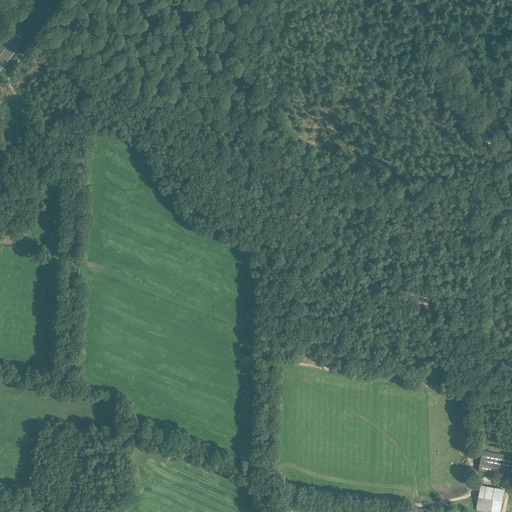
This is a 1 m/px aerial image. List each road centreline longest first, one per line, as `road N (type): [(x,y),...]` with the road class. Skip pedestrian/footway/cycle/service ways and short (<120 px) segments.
road 1 (track): [(277,359),(461,395),(471,466),(511,492)]
road 2 (track): [(511,189),(391,0)]
